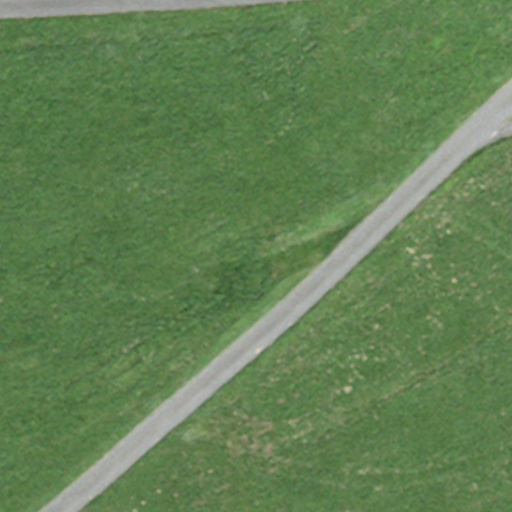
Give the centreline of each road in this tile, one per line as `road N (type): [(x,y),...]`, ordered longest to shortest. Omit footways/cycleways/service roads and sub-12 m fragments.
road 1 (unclassified): [(57,511),(386,221),(511,90)]
road 2 (unclassified): [(291,0),(0,18)]
